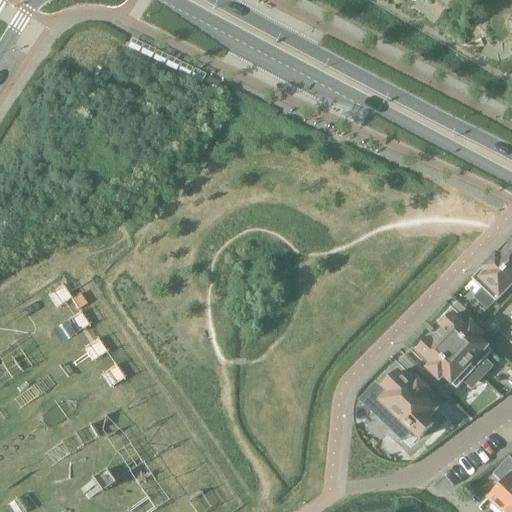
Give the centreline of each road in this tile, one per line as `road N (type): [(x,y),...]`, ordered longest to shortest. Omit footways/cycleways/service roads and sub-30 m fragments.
road 1 (secondary): [(171,0),(511,180)]
road 2 (secondary): [(511,154),(217,0)]
road 3 (residential): [(328,497),(419,471),(511,405)]
